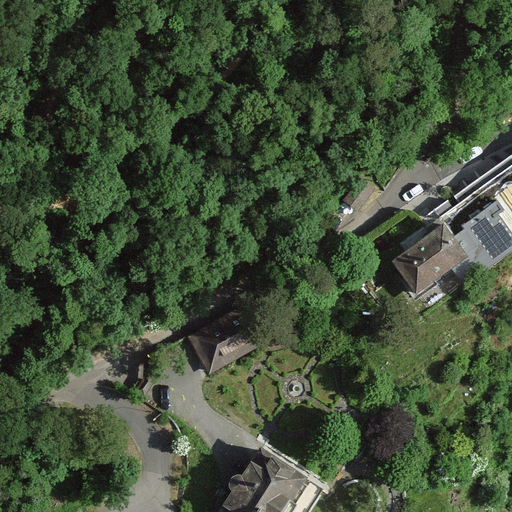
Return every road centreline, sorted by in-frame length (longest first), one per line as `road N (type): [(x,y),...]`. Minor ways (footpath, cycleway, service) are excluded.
road 1 (residential): [(68,380),(441,179)]
road 2 (residential): [(474,0),(479,37),(441,179)]
road 3 (residential): [(68,380),(154,438),(158,511)]
